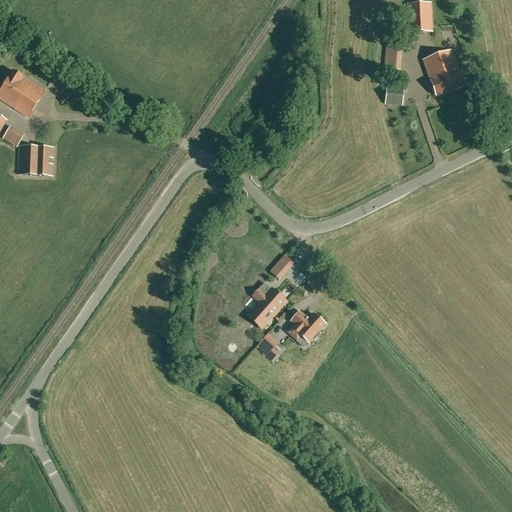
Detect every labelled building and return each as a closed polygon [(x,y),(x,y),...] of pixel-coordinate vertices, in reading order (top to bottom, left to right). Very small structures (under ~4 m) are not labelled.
[(431,32),(430,3),(407,4),(409,33),(431,32)] [(397,47),(387,47),(386,54),(396,55),(397,47)] [(422,61),(435,97),(465,86),(453,50),(422,61)] [(46,92),(13,70),(0,90),(0,99),(28,118),(46,92)] [(387,87),(385,104),(402,106),(404,89),(387,87)] [(9,127),(3,137),(17,146),(23,136),(9,127)] [(53,149),(19,147),(18,174),(52,176),(52,166),(49,165),(50,159),(53,159),(53,149)] [(270,272),(278,279),(283,273),(276,266),(270,272)] [(265,296),(258,290),(253,296),(260,302),(252,311),(266,324),(286,302),(271,289),(265,296)] [(301,336),(308,343),(309,343),(312,339),(314,340),(320,334),(318,332),(325,325),(313,314),(308,320),(306,318),(299,312),(291,322),(294,325),(287,333),(297,341),(301,336)] [(274,349),(279,344),(268,334),(256,348),(263,354),(266,357),(272,362),(279,354),(274,349)]
